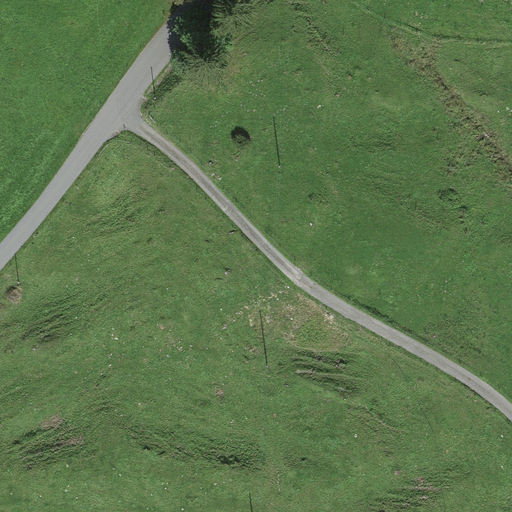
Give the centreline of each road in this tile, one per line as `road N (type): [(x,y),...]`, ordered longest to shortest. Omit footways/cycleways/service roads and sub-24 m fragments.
road 1 (track): [(112,111),(165,145),(305,283),(465,376),(511,413)]
road 2 (unclassified): [(0,256),(202,0)]
